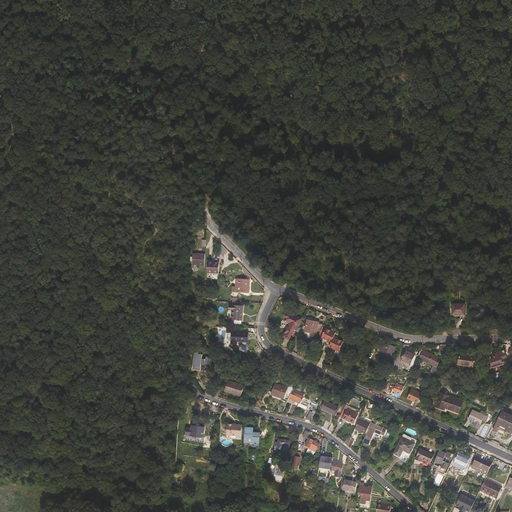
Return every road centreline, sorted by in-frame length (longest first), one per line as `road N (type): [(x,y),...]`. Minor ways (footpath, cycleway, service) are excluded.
road 1 (residential): [(511,458),(267,345),(260,326),(274,291)]
road 2 (residential): [(274,291),(412,338),(511,338)]
road 3 (residential): [(417,511),(314,427),(207,397)]
road 4 (track): [(214,229),(190,170),(145,116),(96,22)]
road 5 (track): [(281,0),(139,8),(96,22)]
